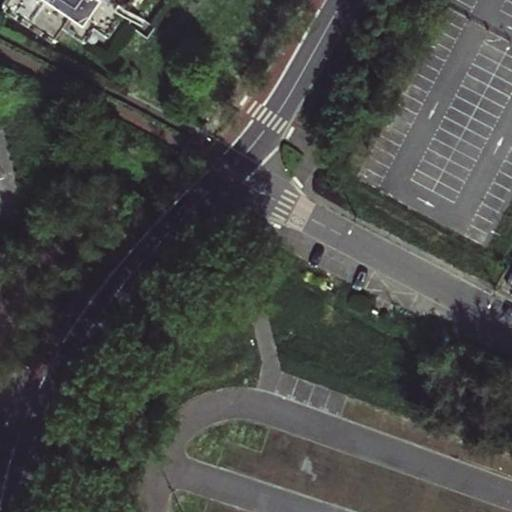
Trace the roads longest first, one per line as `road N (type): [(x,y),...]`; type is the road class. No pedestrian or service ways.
road 1 (residential): [(511,322),(229,170)]
road 2 (tertiary): [(46,406),(105,306),(229,170)]
road 3 (tertiary): [(229,170),(283,105),(342,0)]
